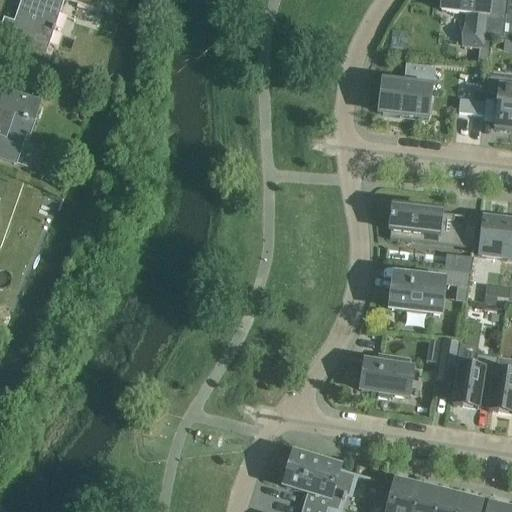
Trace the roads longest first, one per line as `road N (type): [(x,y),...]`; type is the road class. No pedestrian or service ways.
road 1 (residential): [(285,420),(332,352),(358,292),(363,255),(347,148)]
road 2 (residential): [(285,420),(511,455)]
road 3 (residential): [(347,148),(511,167)]
road 4 (residential): [(347,148),(358,48),(387,0)]
